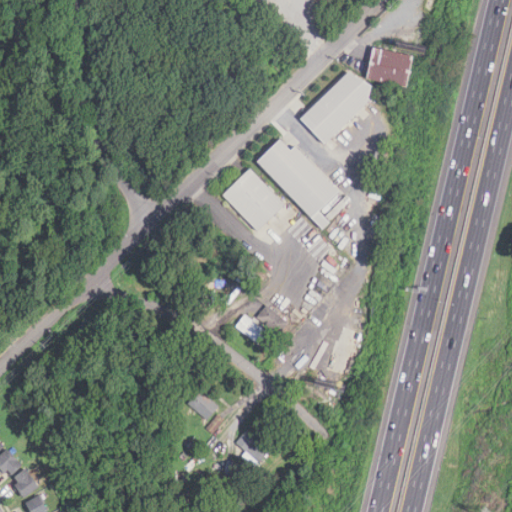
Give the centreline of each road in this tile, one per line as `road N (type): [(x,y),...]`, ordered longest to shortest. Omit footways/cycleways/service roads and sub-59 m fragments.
road 1 (residential): [(378,0),(0,369)]
road 2 (motorway): [(499,0),(377,511)]
road 3 (motorway): [(411,511),(511,90)]
road 4 (residential): [(86,285),(188,321),(326,435)]
road 5 (residential): [(82,0),(84,80),(95,128),(149,222)]
